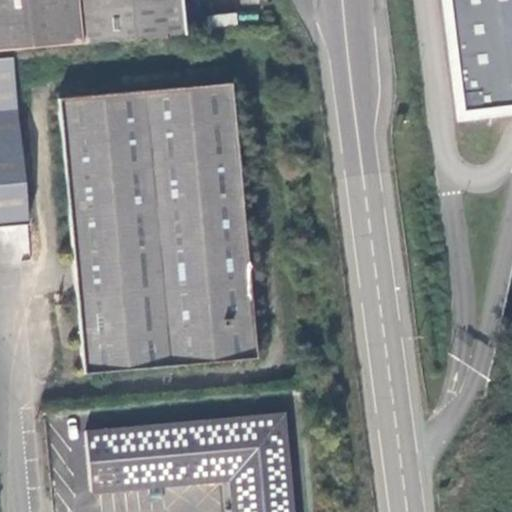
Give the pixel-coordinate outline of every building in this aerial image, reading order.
[(179,0),(0,0),(0,50),(182,33),(179,0)] [(511,0),(440,0),(454,112),(511,105),(511,0)] [(0,225),(26,223),(18,134),(13,82),(11,58),(0,59),(0,225)] [(13,82),(18,134),(31,133),(26,81),(13,82)] [(230,85),(57,101),(82,375),(255,360),(230,85)] [(289,511),(281,416),(83,433),(88,492),(227,481),(229,511),(289,511)]
